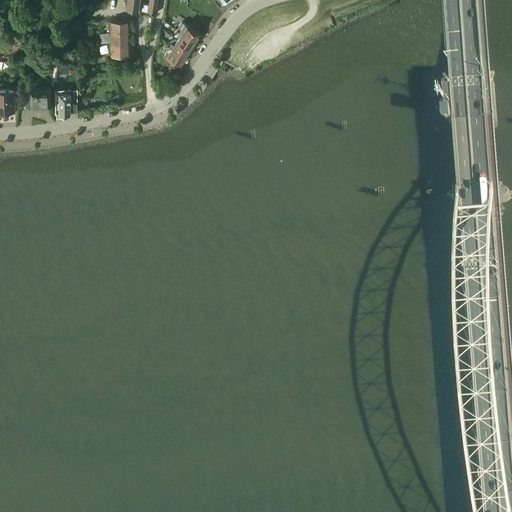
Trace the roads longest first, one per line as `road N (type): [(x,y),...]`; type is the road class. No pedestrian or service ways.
road 1 (primary): [(457,0),(497,511)]
road 2 (primary): [(511,503),(472,0)]
road 3 (unclassified): [(155,108),(187,88),(237,19),(269,0)]
road 4 (unclassified): [(0,135),(155,108)]
